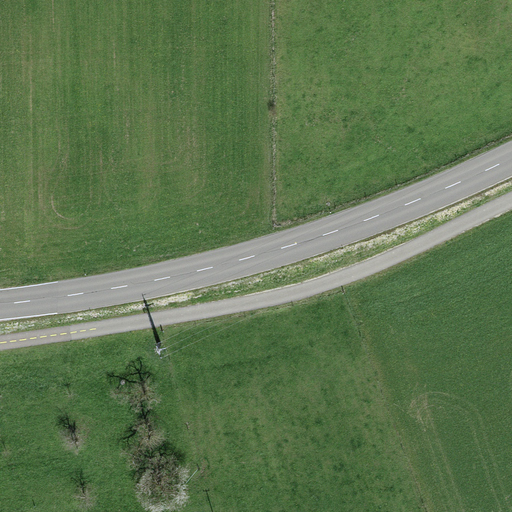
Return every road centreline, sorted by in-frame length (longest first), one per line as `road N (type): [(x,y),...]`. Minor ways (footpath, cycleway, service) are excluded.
road 1 (tertiary): [(511,156),(280,247),(109,288),(0,303)]
road 2 (track): [(511,198),(306,285),(0,336)]
